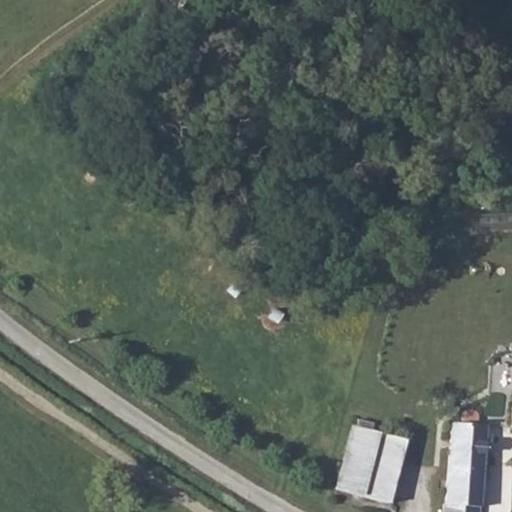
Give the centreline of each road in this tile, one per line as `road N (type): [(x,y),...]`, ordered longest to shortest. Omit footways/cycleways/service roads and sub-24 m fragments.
road 1 (unclassified): [(0,317),(289,511)]
road 2 (track): [(0,366),(206,511)]
